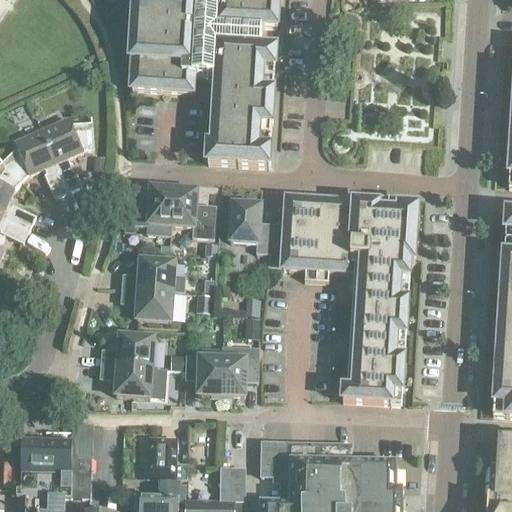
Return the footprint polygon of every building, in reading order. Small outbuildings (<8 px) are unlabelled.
[(146,0),(146,6),(184,9),(184,0),(146,0)] [(238,0),(236,31),(277,33),(278,15),(266,15),(267,3),(238,0)] [(133,20),(132,35),(181,39),(184,9),(146,6),(135,5),(134,20),(133,20)] [(181,39),(132,35),(131,50),(132,50),(131,65),(143,66),(179,69),(181,39)] [(230,52),(229,82),(262,84),(263,72),(275,73),(276,55),(230,52)] [(142,77),(133,76),(132,95),(162,97),(162,96),(177,97),(179,69),(143,66),(142,77)] [(262,84),(229,82),(227,111),(274,114),(275,98),(274,98),(274,97),(262,96),(262,84)] [(227,111),(225,141),(259,143),(260,129),(272,130),(272,128),(273,128),(274,114),(227,111)] [(71,127),(69,124),(42,136),(69,197),(83,191),(73,168),(70,169),(68,164),(84,157),(93,155),(91,127),(71,127)] [(42,136),(15,148),(0,162),(0,165),(22,188),(29,180),(45,174),(47,178),(45,180),(55,203),(69,197),(42,136)] [(259,143),(225,141),(224,169),(238,170),(238,171),(270,173),(271,154),(259,154),(259,143)] [(0,220),(30,234),(37,221),(14,210),(12,213),(7,211),(14,195),(22,188),(0,165),(0,220)] [(135,223),(135,231),(148,232),(147,241),(171,242),(172,232),(174,195),(171,195),(151,193),(150,207),(136,207),(135,223)] [(174,195),(172,232),(193,233),(192,243),(192,244),(214,245),(216,212),(196,211),(197,197),(174,195)] [(127,200),(125,222),(135,223),(136,207),(127,200)] [(285,237),(285,240),(319,242),(321,213),(311,212),(312,207),(303,206),(303,205),(289,204),(289,205),(287,205),(285,237)] [(332,214),(321,213),(319,242),(354,245),(356,209),(355,209),(355,208),(341,207),(341,208),(332,208),(332,214)] [(356,209),(354,245),(388,247),(390,217),(379,217),(379,211),(378,211),(356,209)] [(261,228),(260,235),(259,235),(261,212),(233,210),(230,248),(257,249),(256,259),(270,260),(271,260),(271,259),(271,256),(273,229),(261,228)] [(399,218),(390,217),(388,247),(416,249),(419,217),(418,217),(418,213),(400,212),(399,218)] [(511,236),(511,260),(505,260),(504,262),(503,262),(502,279),(501,291),(503,291),(503,293),(511,293),(511,318),(501,318),(500,335),(499,335),(498,350),(511,351),(509,375),(496,375),(495,408),(508,409),(506,422),(511,422),(511,217),(506,217),(505,236),(511,236)] [(0,232),(2,234),(1,237),(24,248),(30,234),(0,220),(0,232)] [(319,242),(285,240),(284,248),(318,250),(353,253),(352,279),(351,292),(361,292),(363,264),(410,267),(414,267),(416,249),(388,247),(354,245),(319,242)] [(271,260),(270,260),(269,272),(283,273),(283,275),(306,276),(305,287),(315,287),(318,250),(284,248),(284,257),(271,256),(271,259),(271,260)] [(169,260),(170,250),(161,249),(160,259),(169,260)] [(206,249),(205,262),(218,262),(219,250),(206,249)] [(318,250),(315,287),(329,288),(330,278),(352,279),(353,253),(318,250)] [(363,264),(361,292),(400,295),(400,282),(409,283),(410,267),(363,264)] [(124,281),(123,294),(173,298),(175,269),(141,266),(140,282),(124,281)] [(38,283),(30,294),(43,304),(51,293),(38,283)] [(205,285),(205,297),(214,298),(215,286),(205,285)] [(361,292),(359,321),(407,324),(407,323),(408,309),(408,307),(399,306),(400,295),(361,292)] [(123,294),(122,309),(138,310),(137,326),(171,329),(173,298),(123,294)] [(176,312),(175,340),(185,340),(186,313),(176,312)] [(359,321),(357,350),(396,353),(397,339),(402,340),(406,340),(406,338),(407,324),(359,321)] [(246,324),(246,332),(260,333),(260,324),(246,324)] [(155,344),(154,344),(120,342),(119,357),(103,356),(102,370),(152,374),(155,344)] [(396,353),(357,350),(355,378),(403,382),(403,380),(404,380),(405,366),(404,366),(404,364),(395,364),(396,353)] [(221,359),(219,401),(245,402),(246,388),(259,388),(259,354),(222,354),(222,359),(221,359)] [(186,376),(186,386),(199,386),(199,400),(219,401),(221,359),(201,359),(201,362),(187,361),(186,376)] [(172,361),(172,375),(173,375),(186,376),(187,361),(172,361)] [(102,370),(101,384),(117,386),(116,401),(150,404),(152,374),(102,370)] [(354,396),(344,395),(343,407),(392,410),(392,408),(393,397),(402,398),(402,396),(403,396),(404,382),(403,382),(355,378),(354,396)] [(72,477),(71,502),(91,502),(92,463),(93,442),(93,437),(93,431),(73,430),(73,437),(73,445),(73,448),(72,463),(72,477)] [(145,449),(145,465),(149,465),(148,484),(160,485),(160,484),(179,485),(188,486),(189,470),(177,469),(177,445),(149,444),(149,449),(145,449)] [(488,502),(487,511),(511,511),(511,445),(493,444),(489,503),(488,502)] [(73,448),(22,447),(22,476),(72,477),(72,463),(73,448)] [(289,483),(289,489),(289,508),(261,508),(260,511),(402,511),(402,495),(397,495),(397,467),(352,467),(337,466),(321,466),(305,466),(289,466),(274,466),(274,449),(262,449),(261,483),(289,483)] [(289,449),(274,449),(274,466),(289,466),(289,449)] [(289,449),(289,466),(305,466),(305,449),(289,449)] [(305,449),(305,466),(321,466),(321,449),(305,449)] [(337,449),(321,449),(321,466),(337,466),(337,449)] [(352,449),(337,449),(337,466),(352,467),(352,449)] [(11,461),(0,461),(0,491),(10,491),(11,461)] [(186,511),(244,511),(245,475),(221,475),(220,506),(186,505),(186,508),(186,511)] [(160,484),(160,485),(159,503),(135,503),(134,511),(178,511),(179,507),(186,508),(186,505),(187,490),(179,489),(179,485),(160,484)] [(26,511),(27,504),(26,503),(25,503),(25,504),(21,504),(21,503),(20,503),(18,503),(17,511),(26,511)]
